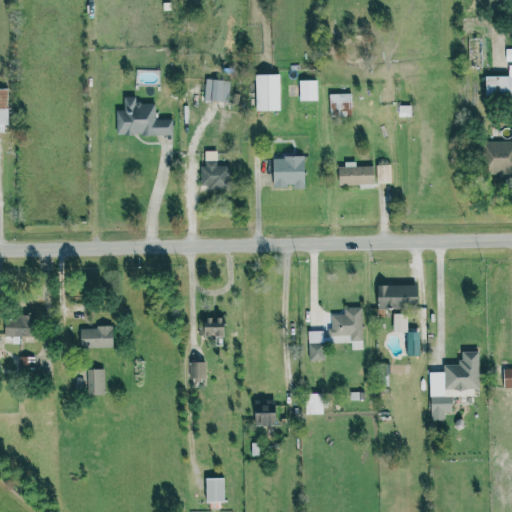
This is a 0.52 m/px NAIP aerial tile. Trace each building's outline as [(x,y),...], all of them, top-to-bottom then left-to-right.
[(509,76),(485,76),(485,96),(511,95),(511,65),(508,65),(509,76)] [(279,73),(255,74),(256,111),(280,110),(279,73)] [(203,99),(227,102),(230,81),(206,78),(203,99)] [(317,100),(317,79),(299,80),(299,100),(317,100)] [(352,116),(351,93),(329,94),(329,111),(340,110),(340,116),(352,116)] [(115,134),(172,134),(172,119),(154,119),(154,103),(135,103),(135,96),(123,96),(123,110),(115,110),(115,134)] [(511,140),(482,142),(483,172),(511,170),(511,140)] [(272,186),(293,186),(293,189),(304,188),(303,156),(272,157),(272,186)] [(338,164),(338,185),(374,184),(373,166),(355,166),(355,163),(338,164)] [(375,165),(376,183),(390,183),(390,165),(375,165)] [(377,286),(378,308),(417,308),(417,285),(377,286)] [(331,314),(331,329),(327,329),(327,343),(351,342),(351,349),(362,349),(361,307),(343,308),(343,314),(331,314)] [(392,331),(406,332),(407,314),(392,313),(392,331)] [(31,316),(3,317),(4,336),(32,335),(31,316)] [(223,336),(222,318),(203,318),(203,336),(223,336)] [(79,327),(80,348),(112,347),(112,326),(79,327)] [(324,330),(308,331),(309,361),(325,360),(324,330)] [(429,372),(430,421),(444,420),(444,412),(451,412),(451,396),(478,395),(477,351),(460,351),(461,364),(443,365),(443,372),(429,372)] [(206,361),(193,361),(193,380),(206,380),(206,361)] [(104,394),(104,368),(87,369),(87,394),(104,394)] [(511,368),(502,369),(503,387),(511,387),(511,368)] [(305,394),(305,414),(322,414),(322,393),(305,394)] [(254,426),(272,425),(272,404),(254,405),(254,426)] [(205,478),(205,502),(224,502),(223,478),(205,478)]
